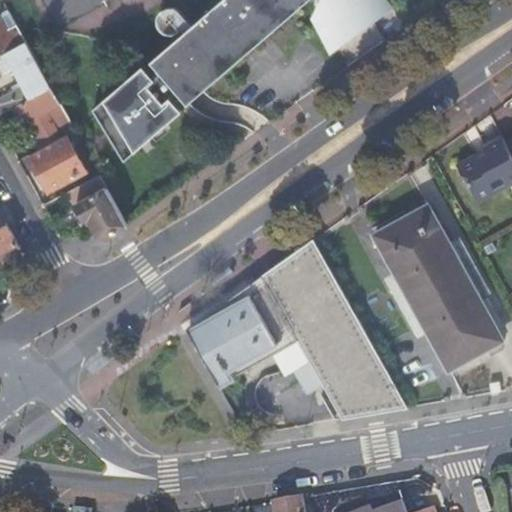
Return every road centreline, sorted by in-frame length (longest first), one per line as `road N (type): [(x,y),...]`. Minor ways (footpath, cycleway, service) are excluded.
road 1 (secondary): [(192,246),(511,21)]
road 2 (tertiary): [(450,437),(171,481)]
road 3 (secondary): [(35,385),(192,246)]
road 4 (tertiary): [(0,474),(139,487),(171,481)]
road 5 (tertiary): [(171,481),(125,462),(35,385)]
road 6 (residential): [(0,173),(67,300)]
road 7 (secondary): [(192,246),(67,300)]
